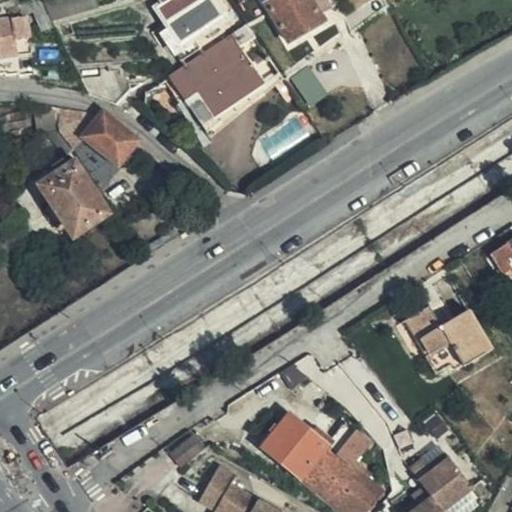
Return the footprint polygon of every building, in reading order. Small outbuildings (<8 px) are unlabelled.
[(52,22),(40,0),(34,0),(24,5),(38,34),(54,26),(52,22)] [(65,0),(40,0),(52,22),(57,20),(52,3),(65,0)] [(210,0),(157,0),(159,3),(153,7),(169,29),(180,45),(192,36),(221,16),(210,0)] [(319,16),(309,0),(275,0),(266,6),(290,44),(323,23),(319,16)] [(324,0),(309,0),(319,16),(330,9),(324,0)] [(0,22),(0,74),(5,73),(6,76),(20,75),(21,78),(34,76),(29,19),(0,22)] [(282,97),(291,91),(247,26),(204,54),(186,67),(169,78),(190,107),(201,99),(214,118),(270,79),(274,86),(282,97)] [(180,45),(169,29),(159,35),(170,51),(174,49),(180,45)] [(186,67),(204,54),(192,36),(180,45),(174,49),(186,67)] [(115,105),(130,89),(126,82),(123,65),(77,70),(88,93),(115,105)] [(211,138),(274,86),(270,79),(214,118),(201,99),(190,107),(211,138)] [(60,109),(32,104),(37,132),(51,130),(65,150),(69,156),(74,150),(59,131),(60,109)] [(118,163),(135,141),(105,115),(93,131),(94,121),(88,112),(60,109),(59,131),(74,150),(88,137),(118,163)] [(4,116),(7,129),(28,126),(25,112),(4,116)] [(90,182),(79,163),(65,172),(63,168),(63,164),(59,161),(54,161),(52,164),(51,168),(54,171),(60,175),(44,185),(56,203),(47,209),(57,223),(66,218),(77,235),(106,215),(85,185),(90,182)] [(511,252),(511,253),(507,247),(492,256),(504,276),(511,271),(511,252)] [(461,361),(465,368),(494,351),(472,313),(441,328),(429,308),(404,323),(435,376),(461,361)] [(295,379),(290,369),(289,368),(265,384),(271,393),(295,379)] [(349,466),(326,448),(289,417),(281,428),(276,424),(258,444),(340,511),(373,511),(380,504),(377,501),(383,493),(349,466)] [(345,426),(344,426),(326,448),(349,466),(367,444),(345,426)] [(170,456),(181,469),(203,453),(193,440),(170,456)] [(437,475),(451,465),(446,458),(432,468),(437,475)] [(448,511),(473,493),(451,465),(437,475),(432,468),(427,464),(414,474),(428,494),(417,502),(423,509),(425,511),(448,511)] [(273,511),(232,488),(237,479),(220,469),(200,503),(213,511),(273,511)]
